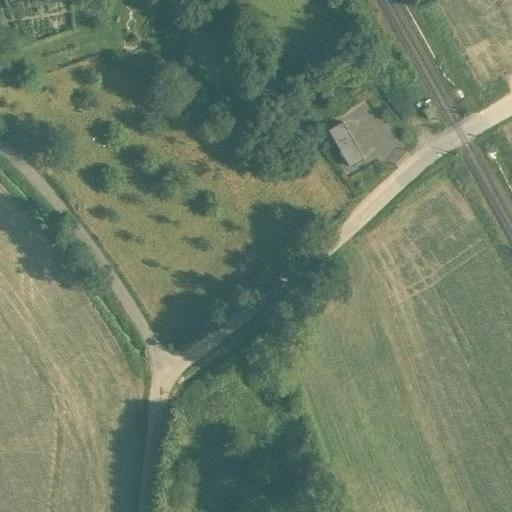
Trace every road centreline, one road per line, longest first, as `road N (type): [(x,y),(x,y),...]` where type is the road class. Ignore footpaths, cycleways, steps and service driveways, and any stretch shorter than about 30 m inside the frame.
road 1 (unclassified): [(168,370),(459,130),(511,101)]
road 2 (unclassified): [(0,147),(91,251),(168,370)]
road 3 (unclassified): [(144,511),(159,386),(168,370)]
